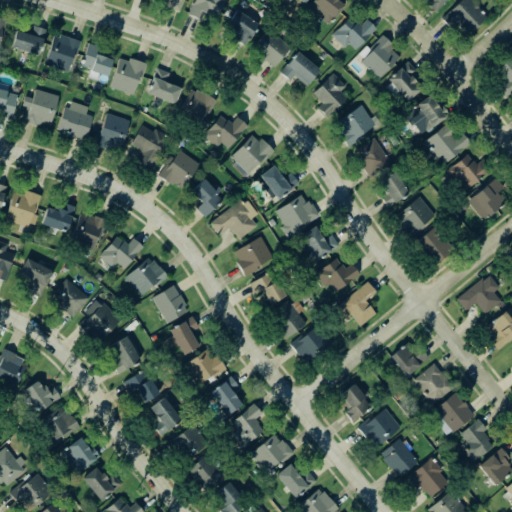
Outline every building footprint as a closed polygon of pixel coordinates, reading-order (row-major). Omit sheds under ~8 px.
[(153,0),(165,5),(164,7),(175,11),(179,0),(153,0)] [(221,0),(214,17),(203,12),(198,21),(185,15),(191,0),(221,0)] [(332,0),(339,6),(325,23),(304,6),(308,0),(332,0)] [(443,0),(433,12),(424,3),(427,0),(443,0)] [(458,0),(468,0),(484,17),(463,36),(451,22),(445,27),(437,19),(458,0)] [(232,10),(253,24),(239,44),(230,39),(234,33),(222,25),(232,10)] [(364,20),(373,29),(352,50),(346,43),(341,48),(328,36),(348,16),(358,26),(364,20)] [(31,26),(43,30),(34,56),(6,47),(12,30),(28,35),(31,26)] [(265,28),(288,47),(271,67),(262,60),(261,62),(247,51),(265,28)] [(56,36),(56,34),(78,41),(73,55),(71,54),(65,72),(42,64),(51,35),(56,36)] [(379,35),(390,45),(388,48),(397,57),(375,79),(357,62),(368,51),(366,49),(379,35)] [(85,43),(95,46),(92,54),(109,60),(104,75),(77,66),(85,43)] [(511,51),(511,89),(501,98),(493,88),(497,85),(487,72),(511,51)] [(293,52),(276,72),(287,81),(291,76),(303,86),(315,71),(293,52)] [(126,62),(127,59),(144,64),(139,78),(137,78),(131,95),(106,87),(116,58),(126,62)] [(404,61),(384,80),(403,101),(416,90),(410,84),(412,82),(408,77),(414,71),(404,61)] [(153,68),(166,73),(162,83),(176,89),(170,105),(143,93),(153,68)] [(330,73),(343,87),(338,91),(344,97),(323,118),(314,109),(320,103),(310,93),(330,73)] [(31,88),(28,98),(21,96),(18,106),(24,108),(20,121),(31,124),(32,123),(46,128),(56,96),(31,88)] [(192,93),(194,90),(213,101),(203,118),(200,116),(197,120),(177,108),(188,90),(192,93)] [(0,91),(15,95),(9,119),(0,116),(0,91)] [(440,105),(446,113),(424,131),(410,113),(415,109),(413,106),(426,96),(435,108),(440,105)] [(62,107),(66,108),(68,101),(85,107),(82,114),(89,117),(82,139),(54,130),(62,107)] [(358,105),(331,125),(339,137),(337,138),(344,148),(353,142),(351,140),(372,125),(358,105)] [(103,112),(92,145),(103,149),(104,146),(116,150),(126,121),(103,112)] [(234,117),(244,125),(225,148),(218,142),(213,147),(200,136),(217,115),(228,124),(234,117)] [(450,120),(468,144),(440,165),(422,141),(450,120)] [(140,125),(151,132),(152,129),(166,138),(164,140),(167,142),(152,167),(135,157),(137,152),(127,146),(140,125)] [(258,139),(271,151),(257,165),(255,163),(245,173),(228,156),(249,135),(255,141),(258,139)] [(371,138),(388,163),(367,177),(350,153),(371,138)] [(177,149),(165,165),(164,164),(155,176),(169,186),(171,184),(178,189),(197,163),(177,149)] [(463,154),(473,165),(480,159),(488,169),(459,192),(442,171),(463,154)] [(269,166),(279,179),(288,172),(296,183),(273,200),(255,176),(269,166)] [(390,173),(404,193),(385,207),(378,197),(382,195),(375,184),(390,173)] [(492,177),(500,188),(495,191),(503,201),(478,220),(463,200),(492,177)] [(199,180),(187,192),(198,204),(193,208),(201,218),(219,200),(199,180)] [(20,195),(21,191),(37,196),(32,214),(34,215),(31,225),(26,223),(25,228),(1,220),(10,191),(20,195)] [(297,196),(272,211),(285,232),(300,222),(302,224),(316,216),(309,206),(305,209),(297,196)] [(416,197),(431,215),(406,236),(391,217),(416,197)] [(238,199),(248,213),(246,215),(254,226),(236,240),(231,233),(230,234),(225,228),(215,236),(206,223),(238,199)] [(462,201),(466,207),(462,211),(457,205),(462,201)] [(71,207),(63,232),(37,224),(42,208),(53,212),(56,202),(71,207)] [(105,221),(91,216),(91,217),(79,211),(65,242),(88,252),(94,238),(97,239),(105,221)] [(320,240),(329,235),(336,246),(312,261),(296,236),(311,226),(320,240)] [(433,226),(451,250),(427,269),(409,245),(433,226)] [(130,239),(139,246),(121,268),(114,262),(109,267),(97,257),(114,236),(125,245),(130,239)] [(237,261),(231,252),(257,237),(269,258),(253,267),(255,269),(242,277),(234,262),(237,261)] [(2,251),(4,245),(0,243),(0,280),(1,281),(11,254),(2,251)] [(356,275),(349,265),(343,268),(336,257),(307,276),(314,286),(320,282),(328,293),(356,275)] [(144,258),(148,263),(150,261),(155,267),(156,266),(165,277),(154,286),(152,284),(137,296),(121,277),(144,258)] [(22,259),(48,272),(37,296),(23,289),(27,281),(15,275),(22,259)] [(270,283),(265,274),(246,284),(251,294),(258,290),(266,305),(282,296),(274,281),(270,283)] [(480,280),(479,279),(453,299),(462,311),(472,303),(481,314),(498,302),(490,293),(496,288),(486,276),(480,280)] [(62,280),(85,298),(69,319),(53,305),(58,298),(52,293),(62,280)] [(364,281),(373,292),(362,301),(372,313),(357,325),(347,313),(342,318),(335,310),(341,305),(338,302),(364,281)] [(170,286),(176,296),(177,295),(183,306),(181,307),(184,311),(164,323),(149,298),(170,286)] [(285,300),(303,324),(283,338),(266,314),(285,300)] [(92,301),(97,305),(100,302),(119,319),(95,345),(76,328),(85,318),(81,314),(92,301)] [(501,311),(511,325),(511,335),(494,350),(486,340),(489,337),(482,328),(492,321),(491,320),(501,311)] [(189,316),(195,328),(186,333),(194,346),(179,355),(165,331),(189,316)] [(299,336),(298,334),(286,344),(297,357),(301,353),(310,365),(330,348),(312,326),(299,336)] [(121,337),(123,339),(127,336),(137,352),(133,355),(137,361),(114,375),(108,364),(114,360),(106,346),(121,337)] [(418,349),(425,358),(403,377),(386,357),(398,346),(408,358),(418,349)] [(208,347),(222,370),(210,378),(209,376),(196,384),(183,363),(208,347)] [(1,349),(0,351),(0,381),(12,387),(25,361),(1,349)] [(430,363),(410,380),(429,404),(450,387),(430,363)] [(141,370),(155,394),(140,403),(131,389),(126,392),(120,383),(141,370)] [(227,376),(205,392),(223,416),(236,405),(228,394),(236,388),(227,376)] [(32,382),(36,388),(40,386),(43,390),(49,386),(56,397),(33,413),(19,391),(32,382)] [(350,385),(368,408),(349,423),(341,413),(346,409),(335,396),(350,385)] [(463,407),(464,406),(458,397),(456,398),(452,393),(432,409),(449,432),(470,415),(463,407)] [(159,397),(178,420),(157,436),(150,427),(156,423),(145,409),(159,397)] [(250,404),(258,414),(251,419),(260,431),(237,449),(226,436),(233,431),(226,423),(250,404)] [(76,427),(65,411),(61,413),(57,406),(35,421),(49,442),(64,432),(66,434),(76,427)] [(367,420),(366,418),(353,427),(363,441),(366,439),(372,447),(397,428),(382,408),(367,420)] [(480,432),(483,429),(475,419),(458,434),(465,443),(457,449),(469,463),(489,446),(485,441),(487,439),(480,432)] [(190,425),(204,444),(179,463),(165,444),(190,425)] [(291,453),(279,464),(277,461),(263,473),(247,454),(270,435),(276,442),(278,441),(281,444),(282,443),(291,453)] [(76,438),(85,450),(89,447),(97,456),(76,472),(60,450),(76,438)] [(396,439),(415,462),(396,477),(377,453),(396,439)] [(12,460),(17,457),(22,463),(17,466),(21,471),(3,486),(0,482),(0,447),(1,447),(12,460)] [(498,447),(508,458),(504,462),(507,465),(505,466),(509,471),(492,486),(475,466),(498,447)] [(204,455),(222,478),(202,494),(183,471),(204,455)] [(429,457),(439,470),(437,472),(445,483),(428,497),(423,491),(422,492),(417,486),(411,490),(402,478),(429,457)] [(304,471),(296,478),(285,465),(271,476),(290,499),(312,481),(304,471)] [(111,475),(118,485),(97,502),(78,479),(91,469),(97,475),(98,474),(104,481),(111,475)] [(34,474),(48,492),(26,510),(24,508),(20,511),(5,492),(20,481),(22,483),(34,474)] [(511,480),(511,511),(509,511),(507,510),(511,506),(507,500),(510,497),(503,489),(511,480)] [(224,483),(242,506),(234,511),(217,511),(216,510),(222,506),(211,493),(224,483)] [(319,493),(315,489),(291,508),(294,511),(331,511),(335,509),(321,492),(319,493)] [(423,510),(424,511),(459,511),(463,509),(448,490),(423,510)] [(66,511),(35,511),(55,497),(66,511)] [(140,511),(133,504),(127,509),(122,503),(121,504),(116,498),(98,511),(140,511)]
